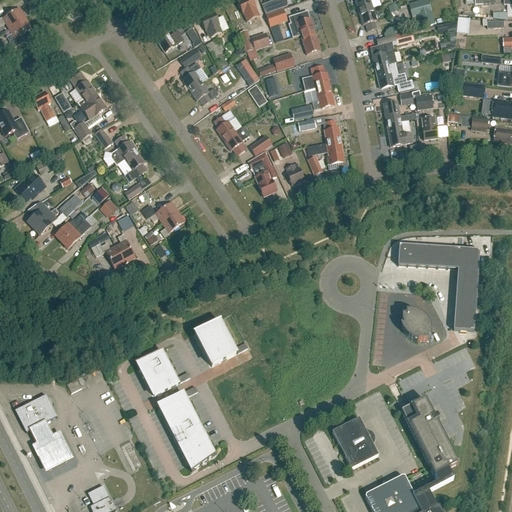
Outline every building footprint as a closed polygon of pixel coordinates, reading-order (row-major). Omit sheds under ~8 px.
[(257,18),(253,11),(256,10),(251,0),(245,0),(237,4),(243,16),(245,15),(248,22),(257,18)] [(276,0),(277,1),(261,7),(265,16),(281,10),(278,2),(282,0),(276,0)] [(354,0),(359,15),(373,11),(369,0),(354,0)] [(434,25),(427,0),(408,5),(412,18),(419,16),(420,23),(425,22),(426,27),(434,25)] [(9,30),(26,20),(19,10),(3,20),(2,19),(0,20),(0,28),(5,25),(9,30)] [(373,11),(359,15),(363,27),(365,26),(368,34),(377,31),(374,24),(377,23),(373,11)] [(283,12),(267,18),(271,27),(271,28),(279,25),(287,23),(283,12)] [(293,39),(300,37),(314,33),(310,21),(307,13),(289,19),(291,26),(289,27),(293,40),(293,39)] [(220,35),(217,28),(219,27),(214,15),(200,21),(206,33),(208,32),(211,39),(220,35)] [(456,34),(468,36),(470,20),(458,19),(458,22),(457,22),(456,34)] [(26,20),(9,30),(12,35),(6,39),(13,50),(24,43),(20,37),(32,30),(26,20)] [(456,41),(456,34),(457,22),(436,27),(438,37),(448,35),(450,42),(439,44),(441,53),(455,50),(456,41)] [(192,30),(186,33),(190,39),(196,36),(192,30)] [(397,47),(414,43),(412,32),(399,35),(399,36),(394,37),(397,47)] [(165,55),(176,48),(184,43),(178,33),(169,38),(168,36),(157,43),(165,55)] [(314,33),(300,37),(307,57),(320,52),(314,33)] [(251,40),(254,51),(255,52),(256,52),(270,47),(265,35),(251,40)] [(511,39),(502,40),(503,56),(511,55),(510,50),(511,49),(511,39)] [(0,49),(4,56),(10,52),(3,41),(0,43),(0,49)] [(215,64),(227,58),(218,41),(206,47),(215,64)] [(243,44),(246,54),(247,54),(253,52),(250,42),(243,44)] [(375,70),(389,67),(395,65),(397,65),(392,45),(370,50),(372,58),(375,70)] [(185,70),(201,59),(195,50),(179,61),(185,70)] [(250,63),(258,59),(256,52),(255,52),(254,51),(253,52),(247,54),(250,63)] [(276,73),(294,67),(290,55),(272,60),(274,65),(258,71),(260,78),(276,72),(276,73)] [(500,66),(501,58),(482,56),(480,64),(500,66)] [(404,76),(398,77),(395,65),(389,67),(375,70),(378,83),(379,83),(381,91),(406,85),(404,76)] [(189,92),(201,84),(195,75),(199,72),(194,66),(188,70),(188,69),(180,74),(184,80),(182,82),(189,92)] [(315,90),(329,87),(326,75),(324,75),(322,68),(311,71),(315,90)] [(511,74),(498,73),(496,87),(511,89),(511,81),(511,74)] [(82,101),(95,93),(87,83),(81,74),(70,82),(76,90),(75,91),(82,101)] [(407,80),(407,91),(415,90),(414,79),(407,80)] [(266,81),(268,92),(276,90),(273,80),(266,81)] [(201,84),(189,92),(197,103),(199,102),(203,108),(211,103),(210,101),(217,97),(213,90),(208,93),(201,84)] [(462,85),(460,97),(483,100),(484,88),(462,85)] [(329,87),(315,90),(318,103),(311,104),(313,113),(334,108),(332,100),(329,87)] [(248,93),(258,109),(267,104),(256,88),(248,93)] [(106,110),(95,93),(82,101),(77,105),(89,122),(106,110)] [(45,94),(32,100),(38,112),(40,111),(44,117),(47,123),(55,119),(52,113),(49,106),(51,105),(45,94)] [(407,106),(413,105),(411,94),(399,97),(400,104),(406,103),(407,106)] [(63,114),(71,109),(62,95),(54,99),(63,114)] [(417,112),(433,110),(431,96),(415,98),(417,112)] [(225,113),(235,106),(232,100),(221,107),(225,113)] [(493,101),(491,118),(511,120),(511,100),(511,101),(511,104),(505,104),(505,102),(493,101)] [(385,114),(384,114),(386,127),(401,125),(401,124),(414,122),(413,117),(400,119),(398,112),(396,112),(395,104),(383,107),(385,114)] [(293,122),(298,121),(305,120),(305,119),(313,117),(311,107),(296,110),(291,112),(293,122)] [(223,142),(235,133),(228,123),(234,119),(229,112),(222,118),(214,123),(218,130),(216,131),(223,142)] [(14,123),(8,113),(0,116),(0,129),(5,138),(13,134),(16,141),(29,134),(21,119),(14,123)] [(471,129),(471,132),(487,134),(488,121),(472,119),(472,118),(458,116),(458,125),(461,125),(461,128),(471,129)] [(29,121),(33,128),(40,125),(36,117),(29,121)] [(70,130),(63,117),(58,120),(66,134),(69,138),(74,135),(71,130),(70,130)] [(422,130),(424,142),(438,141),(436,128),(435,119),(422,121),(423,130),(422,130)] [(299,133),(316,130),(314,121),(298,124),(299,133)] [(84,123),(78,127),(75,123),(70,126),(81,143),(92,135),(84,123)] [(326,145),(340,143),(338,130),(336,131),(334,123),(325,125),(326,132),(324,133),(326,145)] [(411,135),(403,137),(401,125),(386,127),(390,149),(405,147),(405,146),(412,145),(411,135)] [(235,133),(223,142),(231,153),(233,151),(237,158),(247,151),(242,143),(250,137),(243,128),(235,133)] [(511,145),(511,131),(495,130),(493,143),(511,145)] [(113,145),(106,134),(97,140),(105,151),(113,145)] [(118,167),(124,163),(137,154),(136,152),(137,151),(133,145),(131,146),(130,144),(131,143),(131,142),(127,145),(122,138),(114,144),(119,150),(117,152),(116,151),(111,155),(110,159),(116,167),(117,167),(118,167)] [(249,150),(255,159),(272,147),(266,138),(249,150)] [(340,143),(326,145),(306,149),(308,157),(327,153),(328,158),(325,158),(327,166),(344,164),(342,156),(343,156),(340,143)] [(48,152),(56,149),(54,144),(46,147),(48,152)] [(287,145),(278,149),(281,155),(290,152),(287,145)] [(420,158),(419,151),(408,153),(409,160),(420,158)] [(11,167),(4,154),(0,155),(0,164),(1,167),(6,164),(8,168),(11,167)] [(137,154),(124,163),(118,167),(124,177),(123,177),(129,185),(134,181),(138,178),(146,172),(142,166),(144,164),(137,154)] [(248,164),(251,171),(261,166),(265,172),(271,169),(265,154),(248,164)] [(41,178),(64,165),(59,155),(36,168),(41,178)] [(314,177),(323,173),(316,158),(307,162),(314,177)] [(299,170),(297,165),(295,167),(294,166),(286,170),(288,174),(286,175),(291,187),(304,182),(299,170)] [(266,174),(265,172),(261,166),(251,171),(258,187),(264,199),(276,193),(271,181),(267,173),(266,174)] [(12,171),(3,176),(6,181),(15,177),(12,171)] [(32,201),(45,188),(32,174),(14,191),(26,204),(31,199),(32,201)] [(96,190),(103,184),(96,177),(90,184),(96,190)] [(63,189),(72,184),(69,178),(59,183),(63,189)] [(129,202),(143,192),(138,185),(124,195),(129,202)] [(92,199),(99,206),(109,196),(102,189),(92,199)] [(66,219),(75,211),(75,210),(79,206),(72,199),(68,203),(59,211),(66,219)] [(107,220),(118,210),(109,202),(99,211),(107,220)] [(131,217),(139,211),(133,203),(125,208),(131,217)] [(46,218),(50,214),(40,204),(30,210),(35,216),(27,224),(34,230),(46,218)] [(120,204),(116,206),(120,214),(124,212),(120,204)] [(162,225),(178,214),(172,204),(156,215),(150,207),(142,213),(147,221),(150,219),(153,224),(158,220),(162,225)] [(46,218),(34,230),(40,236),(56,220),(53,217),(56,213),(54,210),(50,214),(46,218)] [(102,225),(107,235),(130,224),(125,213),(102,225)] [(83,214),(80,217),(85,222),(88,219),(83,214)] [(178,214),(162,225),(165,230),(160,234),(164,239),(170,235),(169,235),(185,224),(178,214)] [(62,244),(85,222),(80,217),(76,221),(73,221),(68,226),(56,238),(62,244)] [(85,222),(62,244),(68,251),(91,228),(85,222)] [(146,235),(142,228),(137,231),(142,237),(146,235)] [(132,235),(126,238),(132,252),(138,249),(132,235)] [(115,248),(125,265),(135,260),(126,243),(127,242),(124,236),(118,240),(121,245),(115,248)] [(125,265),(115,248),(110,251),(107,245),(101,248),(105,254),(114,271),(125,265)] [(399,247),(397,268),(407,269),(409,248),(399,247)] [(409,248),(407,269),(417,269),(419,249),(409,248)] [(419,249),(417,269),(427,270),(429,249),(419,249)] [(429,249),(427,270),(437,271),(439,250),(429,249)] [(439,250),(437,271),(447,271),(449,251),(439,250)] [(449,251),(447,271),(457,272),(459,251),(449,251)] [(457,272),(456,282),(477,283),(479,253),(459,251),(457,272)] [(456,282),(456,292),(476,293),(477,283),(456,282)] [(456,292),(455,302),(476,303),(476,293),(456,292)] [(455,302),(454,312),(475,313),(476,303),(455,302)] [(454,312),(454,322),(474,323),(475,313),(454,312)] [(413,342),(415,343),(417,344),(418,342),(419,342),(421,342),(423,342),(425,342),(427,342),(430,338),(431,338),(431,337),(431,335),(431,333),(430,331),(430,329),(429,327),(428,325),(427,323),(426,322),(425,320),(424,319),(422,318),(421,316),(419,315),(417,315),(415,314),(413,313),(411,313),(409,313),(407,313),(405,313),(406,314),(402,317),(401,319),(401,321),(402,322),(402,324),(402,326),(400,327),(401,329),(401,331),(402,332),(403,334),(405,336),(406,338),(408,339),(409,340),(411,341),(413,342)] [(454,322),(453,332),(474,333),(474,323),(454,322)] [(236,356),(219,324),(219,323),(194,335),(194,336),(195,336),(212,369),(236,356)] [(237,355),(248,350),(245,345),(235,350),(237,355)] [(178,386),(161,353),(161,352),(136,365),(136,366),(137,365),(154,398),(178,386)] [(190,380),(187,374),(177,380),(180,385),(190,380)] [(67,386),(71,395),(81,390),(77,381),(67,386)] [(187,399),(197,394),(195,389),(184,394),(187,399)] [(214,456),(182,395),(158,407),(192,473),(191,473),(192,474),(215,457),(214,456)] [(46,425),(57,419),(46,397),(15,412),(26,434),(29,433),(46,425)] [(434,419),(425,401),(401,413),(434,478),(437,484),(413,497),(404,479),(402,478),(366,497),(365,499),(371,511),(439,511),(439,510),(436,509),(428,494),(453,482),(448,471),(458,466),(436,423),(439,422),(436,417),(434,419)] [(365,433),(359,420),(332,434),(351,471),(378,458),(371,445),(373,444),(373,442),(374,440),(374,438),(373,437),(372,435),(370,434),(369,433),(367,433),(365,433)] [(46,425),(29,433),(36,447),(32,449),(45,476),(73,462),(60,435),(53,439),(46,425)] [(316,468),(320,476),(327,472),(323,465),(316,468)] [(89,502),(105,496),(101,485),(85,491),(89,502)] [(90,509),(91,511),(114,511),(116,511),(113,506),(109,499),(90,509)]
